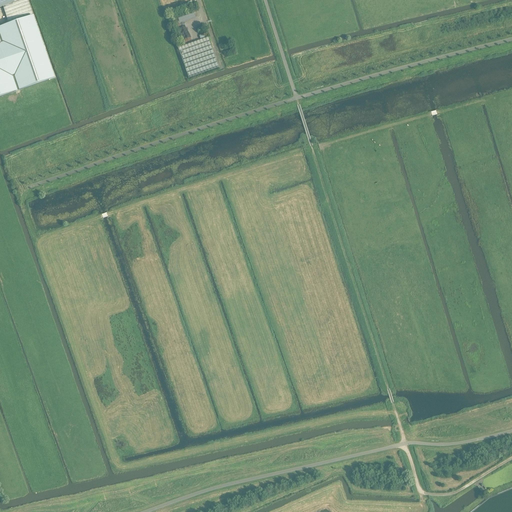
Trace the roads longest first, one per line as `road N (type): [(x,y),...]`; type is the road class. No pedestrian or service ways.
road 1 (track): [(405,443),(296,98)]
road 2 (unclassified): [(143,511),(405,443)]
